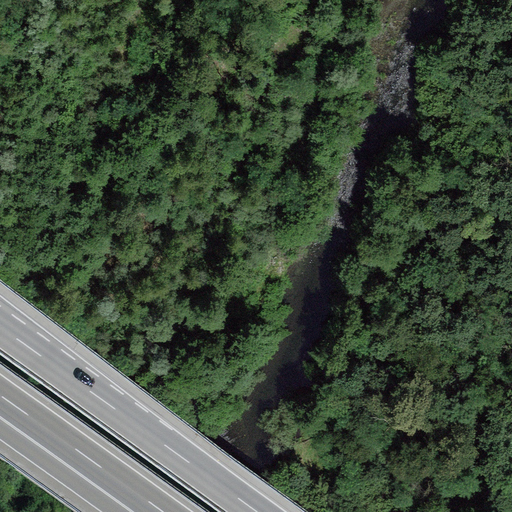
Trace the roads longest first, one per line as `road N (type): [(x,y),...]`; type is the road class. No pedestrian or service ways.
road 1 (trunk): [(255,511),(0,328)]
road 2 (trunk): [(0,397),(162,511)]
